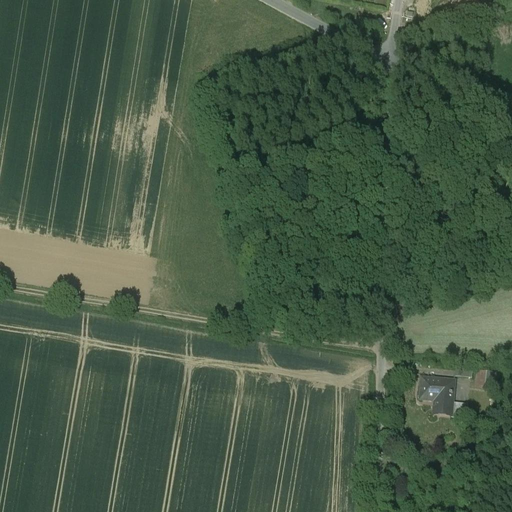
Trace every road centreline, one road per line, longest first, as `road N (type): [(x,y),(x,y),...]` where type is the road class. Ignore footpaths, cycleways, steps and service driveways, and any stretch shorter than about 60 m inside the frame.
road 1 (unclassified): [(394,56),(375,511)]
road 2 (track): [(0,285),(382,350)]
road 3 (unclassified): [(511,111),(394,56)]
road 4 (unclassified): [(394,56),(286,0)]
road 5 (track): [(511,0),(395,27)]
